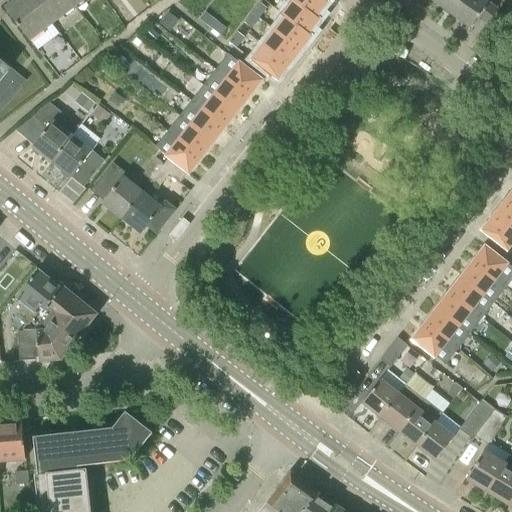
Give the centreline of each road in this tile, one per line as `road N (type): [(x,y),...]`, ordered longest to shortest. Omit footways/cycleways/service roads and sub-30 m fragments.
road 1 (residential): [(137,301),(368,2)]
road 2 (residential): [(352,356),(511,145)]
road 3 (residential): [(0,387),(108,377),(156,317)]
road 4 (residential): [(511,107),(368,2)]
road 5 (tertiary): [(137,301),(0,189)]
road 6 (tertiary): [(286,420),(156,317)]
road 7 (tertiary): [(418,511),(286,420)]
